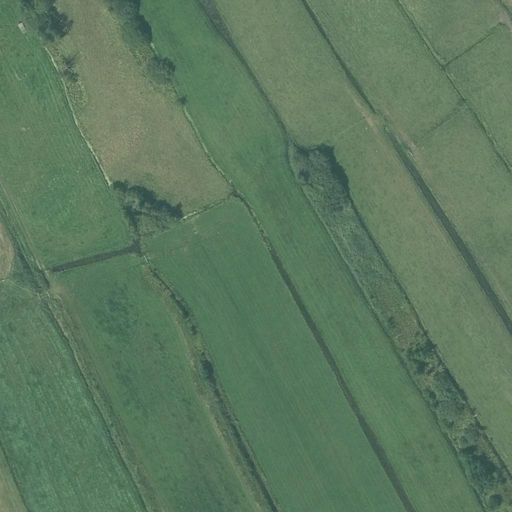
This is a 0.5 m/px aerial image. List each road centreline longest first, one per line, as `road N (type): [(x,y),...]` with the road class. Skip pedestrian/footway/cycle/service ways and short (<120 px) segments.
road 1 (track): [(0,233),(32,299),(93,271),(172,251),(210,274),(369,511)]
road 2 (track): [(0,173),(168,508)]
